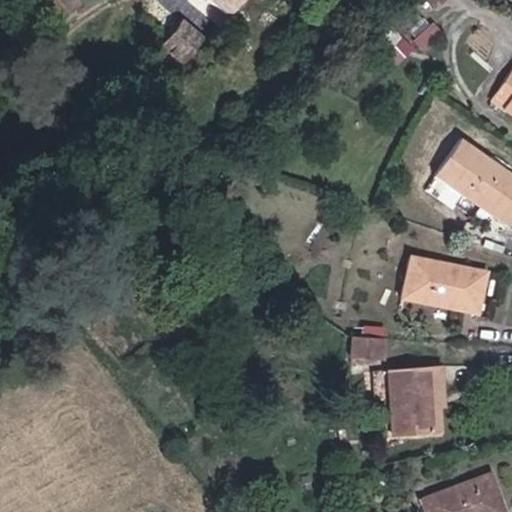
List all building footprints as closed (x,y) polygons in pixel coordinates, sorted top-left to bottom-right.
[(64,0),(32,0),(22,8),(45,35),(74,11),(64,0)] [(214,0),(230,12),(238,0),(214,0)] [(209,38),(187,21),(169,44),(191,61),(209,38)] [(511,80),(499,99),(511,108),(511,80)] [(511,220),(511,172),(462,142),(439,179),(511,223),(511,220)] [(487,273),(412,258),(405,297),(479,312),(487,273)] [(355,338),(354,359),(389,361),(390,340),(355,338)] [(444,368),(384,375),(388,406),(396,405),(399,438),(444,433),(440,386),(446,386),(444,368)] [(506,511),(494,478),(428,501),(431,511),(506,511)]
